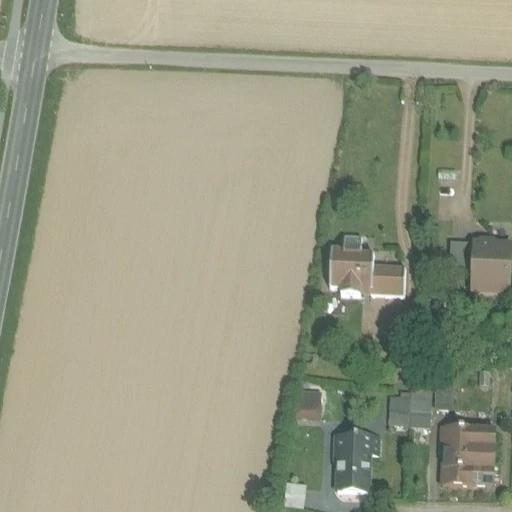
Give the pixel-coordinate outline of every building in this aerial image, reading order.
[(362,242),(344,241),(344,254),(332,253),(330,292),(341,293),(341,300),(360,301),(361,299),(372,300),(374,271),(374,259),(361,258),(362,242)] [(475,247),(451,246),(450,274),(473,275),(475,247)] [(511,248),(475,247),(473,275),(473,295),(509,296),(511,248)] [(406,272),(374,271),(372,300),(404,301),(406,272)] [(449,283),(441,285),(437,291),(438,299),(445,304),(453,302),(457,295),(456,287),(449,283)] [(491,374),(478,374),(478,387),(491,387),(491,374)] [(453,383),(437,382),(436,412),(452,413),(453,383)] [(432,390),(412,390),(411,402),(431,403),(432,390)] [(316,396),(297,396),(298,409),(289,409),(290,428),(318,426),(316,396)] [(411,402),(390,401),(390,413),(410,414),(411,402)] [(431,403),(411,402),(410,414),(430,415),(431,403)] [(410,414),(390,413),(389,428),(410,429),(410,414)] [(430,415),(410,414),(410,429),(430,430),(430,415)] [(495,433),(460,431),(460,433),(441,433),(440,450),(444,450),(443,488),(474,490),(474,488),(476,452),(495,453),(495,433)] [(379,440),(355,439),(355,441),(336,440),(335,456),(339,457),(338,495),(368,496),(369,458),(378,458),(379,440)] [(495,453),(476,452),(474,488),(493,489),(495,453)] [(303,511),(304,490),(281,490),(280,511),(303,511)]
